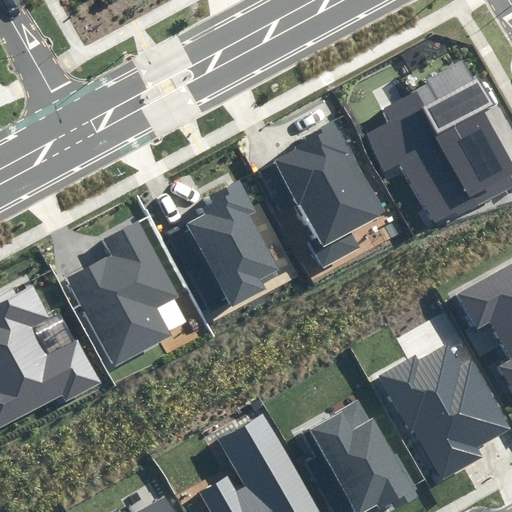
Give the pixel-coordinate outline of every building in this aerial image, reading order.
[(474,79),(463,60),(378,108),(385,121),(363,133),(386,175),(403,166),(437,227),(511,186),(511,180),(509,175),(511,173),(511,164),(483,112),(495,105),(478,76),(474,79)] [(385,210),(333,120),(304,136),(307,141),(296,147),(298,149),(276,161),(321,239),(311,244),(324,265),(357,246),(348,232),(385,210)] [(256,212),(238,178),(208,194),(213,203),(206,207),(209,214),(188,225),(231,306),(265,288),(261,279),(279,270),(250,214),(256,212)] [(114,365),(171,335),(156,308),(178,296),(138,220),(102,239),(110,254),(67,277),(114,365)] [(511,262),(458,293),(477,327),(493,318),(511,351),(511,359),(497,368),(511,393),(511,262)] [(0,426),(64,393),(67,399),(100,382),(78,339),(46,355),(33,329),(49,320),(30,284),(16,291),(14,286),(0,293),(0,426)] [(415,354),(378,375),(411,432),(414,430),(442,480),(483,457),(478,447),(511,429),(471,360),(461,366),(449,344),(419,361),(415,354)] [(371,417),(359,396),(331,411),(332,414),(299,432),(313,457),(305,462),(332,511),(351,511),(356,510),(356,511),(363,511),(379,503),(382,508),(393,503),(396,508),(418,496),(415,491),(419,489),(398,451),(395,453),(374,415),(371,417)] [(198,492),(209,511),(320,511),(263,414),(217,440),(244,487),(236,491),(227,475),(198,492)] [(173,511),(165,496),(136,511),(120,511),(118,508),(111,511),(173,511)]
